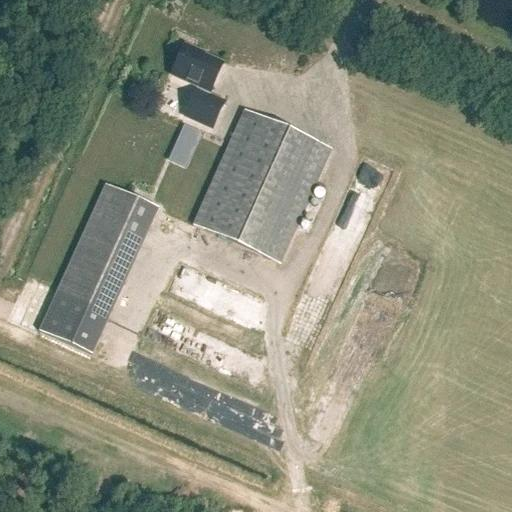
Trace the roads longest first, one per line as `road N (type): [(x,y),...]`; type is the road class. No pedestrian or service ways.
road 1 (track): [(118,0),(0,258)]
road 2 (tertiary): [(511,69),(358,0)]
